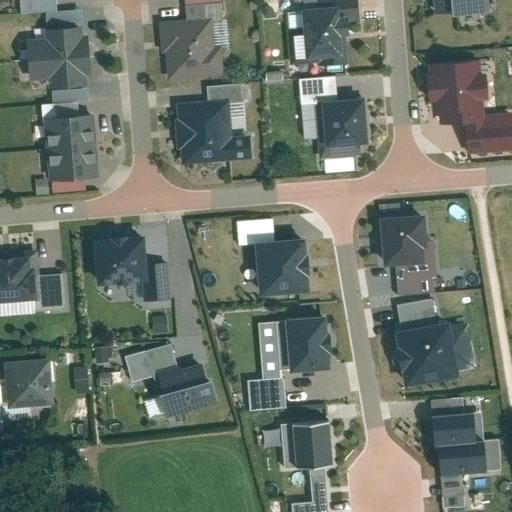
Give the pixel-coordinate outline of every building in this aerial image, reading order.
[(432,0),(434,17),(491,10),(489,0),(432,0)] [(340,20),(339,9),(301,12),(305,64),(344,60),(342,41),(350,40),(348,19),(340,20)] [(170,78),(226,73),(223,44),(219,44),(216,14),(161,19),(164,51),(167,50),(170,78)] [(51,89),(89,85),(88,76),(93,75),(89,33),(84,33),(84,25),(46,28),(47,37),(28,38),(32,80),(50,78),(51,89)] [(491,101),(488,57),(430,62),(433,98),(442,98),(444,121),(468,119),(471,152),(511,147),(511,107),(487,110),(486,101),(491,101)] [(370,146),(365,99),(338,102),(336,77),(298,81),(301,107),(316,105),(321,162),(360,158),(359,147),(370,146)] [(253,156),(251,132),(235,134),(232,98),(179,102),(185,162),(253,156)] [(51,179),(100,175),(96,114),(80,115),(79,101),(45,104),(51,179)] [(378,255),(382,255),(383,269),(424,265),(423,251),(427,251),(424,213),(375,217),(378,255)] [(167,265),(146,266),(144,239),(93,242),(96,287),(143,284),(144,302),(170,300),(167,265)] [(305,241),(255,244),(259,298),(308,295),(305,241)] [(62,276),(38,278),(36,252),(0,254),(0,305),(35,303),(35,313),(65,311),(62,276)] [(275,315),(278,368),(319,366),(316,313),(275,315)] [(154,336),(167,335),(166,319),(152,320),(154,336)] [(449,324),(394,334),(404,389),(458,379),(449,324)] [(170,346),(125,358),(132,383),(177,370),(170,346)] [(107,348),(94,349),(95,365),(109,363),(107,348)] [(8,410),(53,407),(50,361),(5,364),(8,410)] [(155,379),(168,420),(216,405),(204,364),(155,379)] [(282,405),(280,375),(243,378),(245,408),(282,405)] [(0,379),(0,415),(8,415),(5,379),(0,379)] [(436,474),(438,506),(461,504),(459,470),(496,468),(494,436),(480,437),(477,409),(420,413),(425,475),(436,474)] [(284,470),(332,467),(329,422),(281,426),(284,470)]
